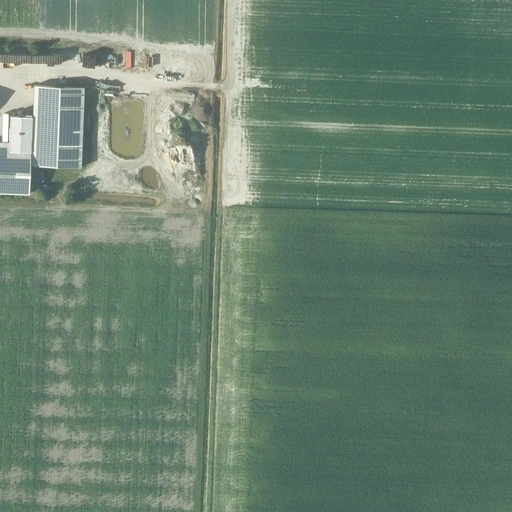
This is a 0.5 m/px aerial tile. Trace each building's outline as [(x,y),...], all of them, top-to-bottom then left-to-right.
[(7,63),(25,63),(26,53),(8,52),(7,63)] [(65,64),(87,64),(87,70),(99,69),(99,52),(65,52),(65,64)] [(98,81),(97,86),(113,90),(114,85),(98,81)] [(84,87),(54,86),(34,85),(33,116),(10,115),(9,153),(0,152),(0,192),(29,194),(29,181),(43,182),(43,166),(81,168),(83,127),(88,127),(88,114),(83,114),(84,87)] [(163,102),(179,103),(180,94),(163,93),(163,102)]
